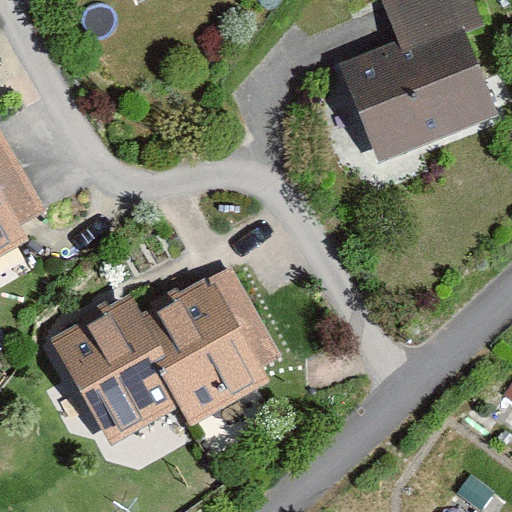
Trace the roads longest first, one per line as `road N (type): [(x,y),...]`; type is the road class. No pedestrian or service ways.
road 1 (residential): [(8,0),(116,184),(257,162),(405,389)]
road 2 (residential): [(270,511),(405,389)]
road 3 (residential): [(405,389),(511,292)]
